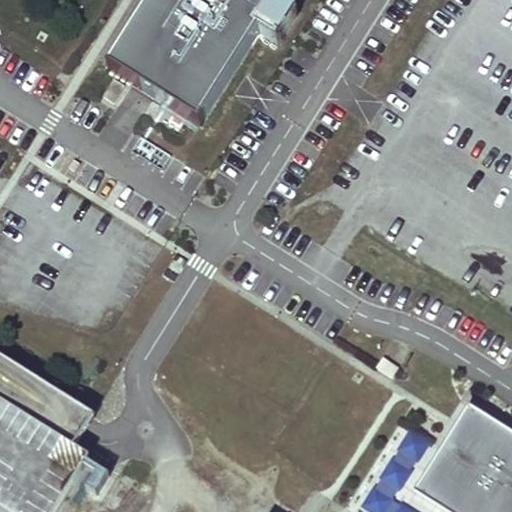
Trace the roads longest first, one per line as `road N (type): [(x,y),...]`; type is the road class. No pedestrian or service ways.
road 1 (unknown): [(511,278),(358,194)]
road 2 (unknown): [(403,122),(511,187)]
